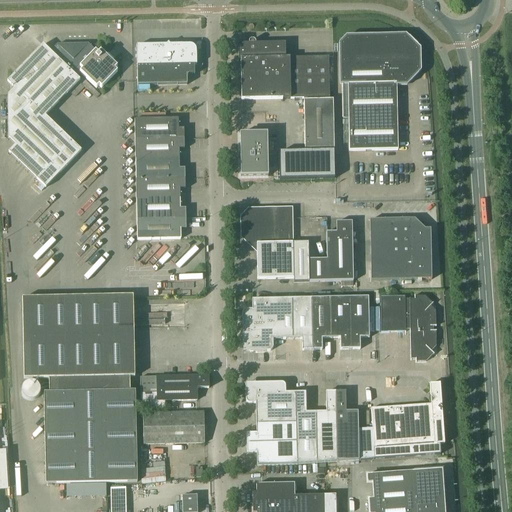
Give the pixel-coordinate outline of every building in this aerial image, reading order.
[(342,118),(348,118),(349,151),(397,150),(396,87),(406,87),(421,72),(420,49),(405,35),(346,36),(338,44),(339,86),(341,86),(342,118)] [(248,44),(237,44),(238,60),(240,60),(241,100),(303,99),(303,101),(304,152),(279,152),(279,181),(334,180),(334,151),(333,100),(329,100),(329,98),(329,57),(285,58),(285,44),(256,44),(255,43),(255,42),(254,41),(253,41),(252,40),(251,41),(250,41),(249,42),(248,43),(248,44)] [(136,46),(136,66),(137,86),(186,85),(186,75),(194,75),(194,66),(196,66),(196,54),(196,51),(195,50),(194,48),(193,47),(191,46),(188,45),(182,46),(182,45),(169,45),(168,44),(166,45),(136,46)] [(79,81),(76,77),(80,73),(96,88),(98,86),(101,88),(117,72),(114,69),(117,67),(111,61),(113,60),(107,54),(106,56),(100,51),(98,53),(95,51),(88,45),(57,45),(50,52),(42,45),(7,82),(14,89),(7,96),(8,139),(15,146),(8,153),(45,188),(81,151),(45,117),(79,81)] [(134,120),(135,140),(184,139),(184,129),(179,129),(178,119),(134,120)] [(268,177),(268,172),(267,134),(239,135),(240,177),(268,177)] [(135,140),(135,160),(179,159),(179,150),(184,150),(184,139),(135,140)] [(135,160),(135,180),(185,180),(184,169),(179,169),(179,159),(135,160)] [(135,180),(136,200),(180,199),(180,190),(185,189),(185,180),(135,180)] [(136,200),(136,220),(185,219),(185,209),(180,209),(180,199),(136,200)] [(247,209),(239,217),(240,238),(256,254),(257,279),(293,279),(293,283),(309,283),(308,260),(308,243),(293,243),(292,208),(247,209)] [(137,240),(181,240),(180,230),(185,229),(185,219),(136,220),(137,240)] [(369,221),(370,251),(431,250),(430,229),(425,230),(414,220),(369,221)] [(326,260),(308,260),(309,283),(353,282),(352,223),(336,223),(336,233),(326,233),(326,260)] [(370,251),(371,281),(431,280),(431,250),(370,251)] [(134,377),(133,301),(133,296),(22,299),(23,380),(49,379),(49,393),(43,393),(45,484),(137,483),(135,391),(130,391),(129,378),(134,377)] [(409,330),(410,361),(411,361),(411,360),(415,360),(415,363),(416,363),(426,362),(433,355),(434,355),(431,352),(435,347),(435,332),(436,332),(436,331),(433,331),(433,327),(436,327),(436,326),(435,326),(435,312),(430,307),(433,304),(432,303),(432,304),(424,297),(415,297),(415,296),(414,296),(414,299),(409,299),(405,300),(405,297),(380,297),(381,333),(405,333),(405,330),(409,330)] [(311,299),(312,351),(322,351),(321,339),(330,339),(330,298),(311,299)] [(330,298),(330,339),(340,339),(340,350),(360,350),(360,338),(369,338),(368,298),(330,298)] [(242,315),(242,343),(244,343),(245,350),(249,350),(249,352),(269,352),(270,352),(271,351),(272,350),(272,349),(273,348),(273,340),(292,340),(292,299),(251,300),(251,310),(244,310),(244,311),(243,311),(242,312),(242,313),(242,315)] [(292,299),(292,340),(302,340),(302,351),(312,351),(311,299),(292,299)] [(140,378),(140,394),(141,410),(165,409),(164,401),(197,401),(196,389),(208,388),(208,376),(140,378)] [(256,404),(256,424),(296,423),(295,414),(295,393),(285,393),(285,387),(285,386),(285,385),(284,384),(283,384),(282,383),(255,384),(255,386),(247,386),(247,394),(245,394),(245,400),(245,401),(246,402),(247,403),(248,404),(249,404),(256,404)] [(372,429),(358,430),(358,461),(374,460),(440,455),(439,445),(444,445),(440,384),(429,385),(430,396),(431,396),(435,400),(431,404),(430,404),(430,405),(371,409),(372,429)] [(315,413),(316,464),(336,462),(335,392),(325,392),(325,412),(315,413)] [(335,392),(336,462),(358,461),(357,412),(346,412),(345,392),(335,392)] [(295,414),(296,423),(296,465),(316,464),(315,413),(306,413),(305,393),(295,393),(295,414)] [(143,414),(143,429),(144,445),(204,444),(203,413),(143,414)] [(257,466),(296,465),(296,423),(256,424),(256,434),(246,434),(246,454),(256,454),(257,466)] [(444,511),(442,470),(366,476),(367,484),(372,483),(373,499),(368,500),(368,511),(444,511)] [(324,511),(324,496),(294,496),(294,484),(256,485),(256,493),(252,493),(252,511),(324,511)] [(324,496),(324,511),(335,511),(335,495),(324,496)] [(196,511),(197,496),(182,497),(182,511),(196,511)]
